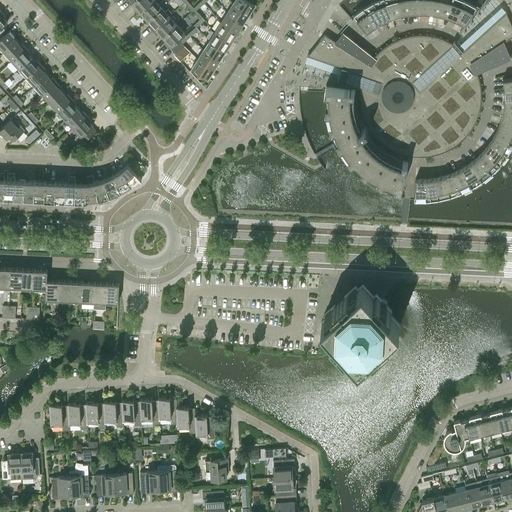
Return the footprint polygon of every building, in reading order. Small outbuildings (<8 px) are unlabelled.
[(136,10),(138,13),(151,0),(134,0),(132,3),(136,7),(136,8),(136,10)] [(143,14),(147,19),(161,7),(155,0),(151,0),(138,13),(140,15),(142,15),(143,14)] [(185,0),(184,1),(191,9),(194,7),(187,0),(185,0)] [(194,7),(196,10),(204,2),(201,0),(194,7)] [(234,0),(232,3),(250,14),(252,10),(252,9),(255,4),(248,0),(234,0)] [(385,0),(375,0),(374,1),(384,21),(392,17),(385,0)] [(397,0),(385,0),(392,17),(401,14),(397,0)] [(397,0),(401,14),(410,13),(408,0),(397,0)] [(408,0),(410,13),(411,12),(420,12),(419,0),(408,0)] [(430,0),(419,0),(420,12),(429,12),(430,0)] [(438,14),(441,0),(430,0),(429,12),(438,14)] [(453,0),(441,0),(438,14),(447,16),(453,0)] [(456,20),(465,0),(453,0),(447,16),(456,20)] [(477,6),(466,0),(465,0),(456,20),(465,24),(477,6)] [(374,1),(363,7),(375,25),(384,21),(374,1)] [(232,3),(227,12),(243,23),(245,19),(247,18),(250,14),(232,3)] [(151,27),(153,30),(169,15),(172,12),(168,8),(165,10),(161,7),(147,19),(152,24),(151,25),(151,27)] [(196,10),(194,7),(191,9),(199,18),(202,16),(196,10)] [(367,31),(375,25),(363,7),(353,14),(367,31)] [(339,85),(355,87),(360,88),(360,90),(360,93),(360,96),(360,99),(360,102),(361,105),(361,108),(362,110),(363,113),(364,116),(365,119),(366,121),(367,123),(366,124),(368,128),(369,127),(371,129),(372,131),(374,133),(375,135),(377,137),(379,139),(382,141),(384,143),(386,145),(389,147),(392,148),(394,150),(397,151),(400,152),(402,153),(405,154),(408,154),(412,155),(415,155),(418,156),(421,156),(424,156),(427,155),(430,155),(433,155),(436,154),(439,153),(442,152),(444,151),(447,150),(450,148),(454,146),(457,144),(459,142),(461,140),(463,138),(465,136),(467,134),(469,132),(471,129),(472,127),(474,125),(475,123),(476,120),(477,118),(479,114),(480,110),(480,107),(481,104),(481,101),(482,98),(482,95),(482,92),(481,89),(481,86),(480,83),(480,80),(479,77),(478,74),(477,71),(500,61),(494,47),(511,36),(511,24),(506,10),(478,36),(462,49),(458,45),(454,40),(452,43),(450,41),(447,40),(444,38),(441,37),(438,36),(436,36),(433,35),(430,34),(427,34),(424,34),(421,34),(418,34),(415,34),(412,34),(409,35),(406,36),(403,37),(400,37),(397,39),(394,40),(392,41),(389,43),(387,44),(384,46),(382,48),(380,49),(378,51),(376,53),(375,55),(373,57),(370,62),(324,33),(307,55),(342,68),(340,74),(337,80),(339,81),(339,85)] [(240,27),(243,23),(227,12),(221,22),(238,33),(240,29),(240,27)] [(158,31),(163,36),(176,23),(169,15),(153,30),(155,32),(157,32),(158,31)] [(194,24),(195,26),(196,25),(196,26),(204,19),(202,16),(199,18),(194,24)] [(221,22),(215,31),(231,41),(234,37),(235,37),(238,33),(221,22)] [(184,32),(176,23),(163,36),(167,41),(166,42),(166,44),(169,47),(184,32)] [(195,26),(188,33),(190,36),(198,28),(196,26),(196,25),(195,26)] [(0,48),(3,52),(16,40),(13,36),(15,34),(10,29),(0,38),(0,48)] [(231,41),(215,31),(209,40),(226,51),(229,47),(228,45),(231,41)] [(188,33),(180,40),(182,43),(190,36),(188,33)] [(3,52),(10,60),(26,46),(21,42),(20,43),(16,40),(3,52)] [(184,45),(182,43),(180,40),(171,48),(175,53),(184,45)] [(209,40),(203,49),(219,59),(222,55),(224,55),(226,51),(209,40)] [(26,46),(10,60),(18,69),(32,56),(28,53),(30,51),(26,46)] [(203,49),(197,58),(215,69),(217,65),(217,63),(219,59),(203,49)] [(18,69),(26,77),(41,63),(37,59),(35,60),(32,56),(18,69)] [(212,73),(215,69),(197,58),(191,67),(192,68),(191,69),(198,74),(199,72),(208,78),(210,73),(212,73)] [(41,63),(26,77),(33,86),(47,73),(44,70),(45,68),(41,63)] [(33,86),(41,94),(56,80),(52,75),(50,77),(47,73),(33,86)] [(511,76),(502,79),(503,88),(511,87),(511,76)] [(56,80),(41,94),(49,102),(62,90),(59,87),(61,85),(56,80)] [(354,90),(355,87),(339,85),(326,84),(325,87),(325,91),(325,94),(325,97),(325,100),(326,103),(326,107),(327,111),(327,115),(328,119),(329,122),(330,126),(332,129),(333,133),(335,137),(337,141),(338,143),(340,146),(342,149),(344,152),(347,155),(349,158),(352,161),(354,163),(357,166),(360,169),(363,171),(366,173),(369,175),(373,177),(376,179),(379,181),(383,183),(386,184),(389,185),(392,186),(395,187),(398,188),(402,188),(408,160),(405,159),(402,159),(399,158),(397,157),(394,156),(392,155),(389,154),(387,152),(385,151),(383,149),(380,148),(378,146),(375,143),(373,141),(377,137),(375,135),(374,133),(372,131),(371,129),(369,127),(368,128),(366,124),(367,123),(366,121),(365,119),(364,116),(358,118),(358,116),(357,114),(356,111),(356,109),(355,106),(355,103),(354,101),(354,98),(354,95),(354,92),(354,90)] [(360,90),(360,88),(355,87),(354,90),(354,92),(354,95),(354,98),(354,101),(355,103),(355,106),(356,109),(356,111),(357,114),(358,116),(358,118),(364,116),(363,113),(362,110),(361,108),(361,105),(360,102),(360,99),(360,96),(360,93),(360,90)] [(511,98),(511,87),(503,88),(504,98),(511,98)] [(62,90),(49,102),(56,111),(72,97),(67,92),(66,94),(62,90)] [(72,97),(56,111),(64,119),(77,107),(74,103),(76,102),(72,97)] [(511,108),(511,98),(504,98),(503,107),(511,108)] [(64,119),(72,128),(87,114),(83,109),(81,111),(77,107),(64,119)] [(511,119),(511,108),(503,107),(501,116),(511,119)] [(87,114),(72,128),(84,141),(96,130),(92,126),(93,124),(89,120),(91,119),(87,114)] [(511,131),(511,119),(501,116),(498,125),(511,131)] [(13,117),(2,127),(0,128),(0,133),(1,135),(3,134),(7,138),(8,136),(12,141),(24,130),(13,117)] [(511,143),(511,131),(498,125),(494,134),(511,143)] [(507,155),(511,146),(511,143),(494,134),(489,142),(507,155)] [(500,164),(507,155),(489,142),(483,149),(500,164)] [(491,173),(500,164),(483,149),(476,156),(491,173)] [(482,180),(491,173),(476,156),(469,162),(482,180)] [(472,187),(482,180),(469,162),(461,167),(472,187)] [(128,163),(120,169),(132,186),(142,178),(128,163)] [(461,192),(472,187),(461,167),(453,171),(461,192)] [(132,186),(120,169),(112,174),(122,192),(132,186)] [(450,196),(461,192),(453,171),(444,174),(450,196)] [(112,174),(104,177),(111,197),(122,192),(112,174)] [(438,198),(450,196),(444,174),(435,177),(438,198)] [(111,197),(104,177),(95,180),(99,200),(111,197)] [(426,200),(438,198),(435,177),(425,178),(426,200)] [(3,199),(14,199),(15,179),(4,178),(3,199)] [(414,200),(426,200),(425,178),(415,178),(414,200)] [(14,199),(24,200),(25,179),(15,179),(14,199)] [(24,200),(34,200),(35,180),(25,179),(24,200)] [(34,200),(44,201),(45,180),(35,180),(34,200)] [(44,201),(55,201),(56,181),(45,180),(44,201)] [(95,180),(85,181),(87,202),(99,200),(95,180)] [(55,201),(65,202),(66,181),(56,181),(55,201)] [(65,202),(75,202),(76,182),(66,181),(65,202)] [(85,181),(76,182),(75,202),(87,202),(85,181)] [(0,285),(10,286),(11,267),(0,266),(0,285)] [(10,286),(22,286),(23,268),(11,267),(10,286)] [(22,286),(34,287),(35,268),(23,268),(22,286)] [(34,287),(46,287),(47,279),(47,269),(35,268),(34,287)] [(45,297),(58,298),(59,279),(47,279),(46,287),(45,297)] [(58,298),(70,299),(71,280),(59,279),(58,298)] [(83,281),(71,280),(70,299),(82,299),(83,281)] [(82,299),(94,300),(95,281),(83,281),(82,299)] [(94,300),(106,300),(107,282),(95,281),(94,300)] [(119,282),(107,282),(106,300),(118,301),(119,282)] [(329,336),(334,341),(334,342),(334,343),(335,344),(335,345),(336,346),(337,347),(338,347),(339,347),(340,348),(345,353),(348,351),(359,363),(364,358),(366,360),(397,333),(394,330),(400,325),(389,313),(392,311),(387,305),(387,304),(387,303),(386,302),(385,301),(385,300),(384,300),(383,299),(382,299),(381,299),(376,293),(373,296),(362,284),(357,289),(355,286),(324,314),(327,316),(321,321),(332,333),(329,336)] [(176,406),(177,406),(176,398),(170,398),(170,396),(158,397),(158,399),(159,419),(160,419),(170,419),(171,423),(177,423),(177,422),(176,406)] [(141,420),(152,420),(153,424),(160,424),(160,419),(159,419),(158,399),(152,400),(152,398),(139,398),(139,400),(140,400),(141,420)] [(123,421),(134,421),(134,425),(141,425),(141,420),(140,400),(139,400),(134,401),(134,399),(121,399),(121,401),(122,401),(123,421)] [(103,400),(103,402),(104,402),(105,422),(116,422),(116,426),(123,426),(123,421),(122,401),(121,401),(116,402),(116,400),(103,400)] [(85,401),(85,403),(86,403),(87,423),(98,423),(98,427),(106,427),(105,422),(104,402),(103,402),(98,403),(98,401),(85,401)] [(67,403),(67,404),(68,404),(69,425),(69,424),(80,424),(80,428),(88,428),(87,423),(86,403),(85,403),(80,404),(80,402),(67,403)] [(70,429),(69,424),(69,425),(68,404),(67,404),(62,405),(62,403),(49,404),(51,426),(62,425),(62,429),(70,429)] [(189,405),(177,406),(176,406),(177,422),(177,423),(177,428),(189,427),(189,432),(196,431),(195,414),(195,407),(189,407),(189,405)] [(496,410),(501,430),(511,428),(506,407),(496,410)] [(491,433),(501,430),(496,410),(485,413),(491,433)] [(196,431),(196,436),(207,435),(208,440),(215,439),(213,415),(207,415),(207,413),(195,414),(196,431)] [(475,415),(480,434),(480,436),(491,433),(485,413),(475,415)] [(469,436),(480,434),(475,415),(464,418),(469,436)] [(454,421),(456,428),(461,448),(462,447),(463,447),(463,446),(464,444),(465,443),(465,442),(465,441),(465,440),(465,438),(465,437),(469,436),(464,418),(454,421)] [(460,449),(461,448),(456,428),(452,430),(451,429),(450,430),(449,430),(448,431),(447,432),(446,433),(445,434),(445,435),(444,436),(444,437),(444,438),(444,439),(444,441),(444,442),(444,443),(445,445),(445,446),(446,447),(447,448),(448,448),(449,449),(450,450),(451,450),(453,450),(454,450),(455,450),(456,450),(457,450),(459,449),(460,449)] [(286,455),(286,447),(265,448),(265,456),(286,455)] [(33,451),(20,452),(22,478),(35,477),(38,474),(40,473),(39,460),(33,460),(32,452),(33,452),(33,451)] [(8,479),(22,478),(20,452),(7,453),(7,454),(8,454),(8,458),(2,459),(3,476),(4,476),(8,479)] [(274,477),(295,476),(295,473),(293,473),(292,465),(295,465),(294,457),(273,459),(274,477)] [(225,465),(228,465),(227,458),(205,459),(206,471),(207,479),(226,478),(225,465)] [(445,461),(426,465),(427,471),(446,466),(445,461)] [(158,470),(159,491),(162,491),(162,489),(170,488),(170,491),(177,490),(176,469),(169,469),(158,470)] [(70,470),(70,475),(71,496),(74,496),(74,494),(82,493),(82,496),(89,495),(88,474),(82,474),(82,473),(81,472),(80,471),(79,470),(77,470),(70,470)] [(159,491),(158,470),(146,470),(146,471),(140,471),(141,492),(148,492),(148,490),(156,489),(156,491),(159,491)] [(125,472),(114,472),(115,494),(118,494),(118,491),(126,491),(126,493),(133,493),(132,471),(125,472)] [(115,494),(114,472),(102,473),(96,474),(97,495),(104,495),(104,492),(112,492),(112,494),(115,494)] [(421,476),(422,481),(422,482),(429,480),(434,479),(432,473),(421,476)] [(71,496),(70,475),(58,476),(52,476),(53,498),(60,497),(60,495),(68,494),(68,497),(71,496)] [(504,499),(499,480),(498,475),(487,478),(493,501),(495,500),(496,502),(504,499)] [(295,476),(274,477),(275,495),(296,493),(296,487),(294,487),(293,478),(295,478),(295,476)] [(511,483),(510,477),(499,480),(504,499),(511,497),(511,483)] [(476,481),(477,485),(482,505),(491,503),(491,501),(493,501),(487,478),(476,481)] [(422,482),(422,481),(417,483),(419,489),(430,486),(429,480),(422,482)] [(482,505),(477,485),(466,488),(471,506),(473,506),(474,507),(482,505)] [(466,488),(455,491),(460,511),(469,508),(469,507),(471,506),(466,488)] [(203,506),(203,509),(225,507),(224,496),(224,489),(202,490),(203,498),(205,497),(206,506),(203,506)] [(454,511),(460,511),(455,491),(444,494),(449,511),(451,511),(454,511)] [(296,493),(275,495),(275,511),(284,511),(297,511),(297,508),(295,509),(294,500),(297,500),(296,493)] [(444,494),(433,497),(437,511),(448,511),(449,511),(444,494)] [(437,511),(433,497),(422,500),(422,501),(418,510),(420,511),(437,511)]
